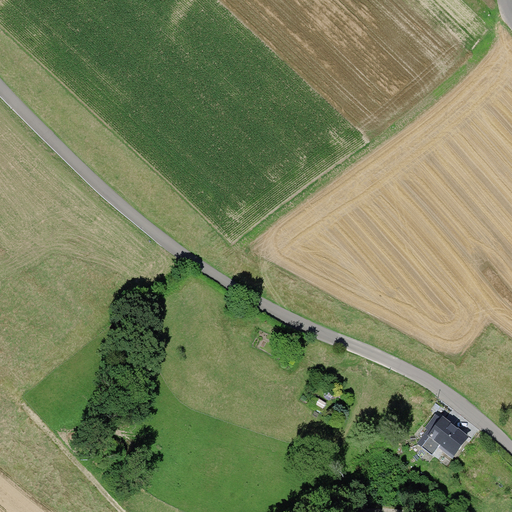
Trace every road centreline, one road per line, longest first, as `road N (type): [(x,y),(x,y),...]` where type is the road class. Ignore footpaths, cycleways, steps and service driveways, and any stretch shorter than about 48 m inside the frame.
road 1 (unclassified): [(0,85),(122,205),(189,258),(299,327),(389,361),(511,452)]
road 2 (track): [(121,511),(37,417),(18,420),(15,446),(65,471)]
